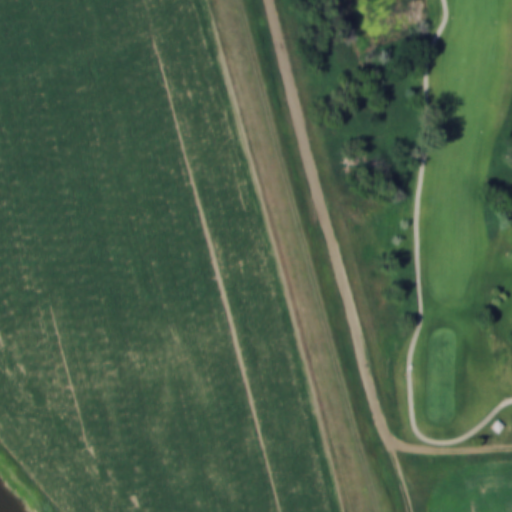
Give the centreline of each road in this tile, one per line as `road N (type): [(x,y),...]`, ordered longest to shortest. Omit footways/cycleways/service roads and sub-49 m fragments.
road 1 (track): [(387,511),(364,466),(235,0)]
road 2 (track): [(341,511),(210,0)]
